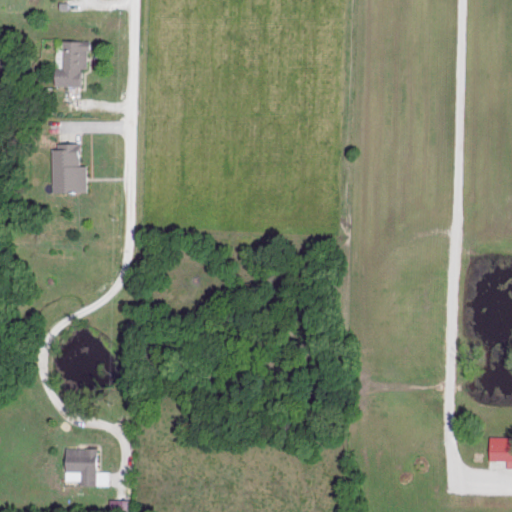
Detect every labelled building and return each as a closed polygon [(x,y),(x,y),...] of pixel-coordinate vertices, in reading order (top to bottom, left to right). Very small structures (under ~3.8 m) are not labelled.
[(60,66),(51,66),(51,84),(79,85),(79,67),(85,67),(85,49),(89,49),(90,40),(61,39),(60,66)] [(50,191),(84,191),(84,164),(80,164),(79,142),(61,142),(61,148),(50,148),(50,191)] [(504,466),(511,466),(511,435),(486,435),(485,459),(504,459),(504,466)] [(109,485),(109,470),(97,470),(97,447),(63,447),(63,479),(79,479),(79,484),(109,485)] [(112,511),(131,511),(131,499),(112,498),(112,511)]
